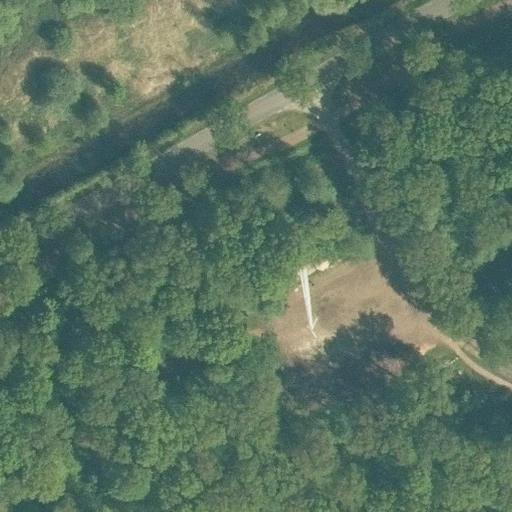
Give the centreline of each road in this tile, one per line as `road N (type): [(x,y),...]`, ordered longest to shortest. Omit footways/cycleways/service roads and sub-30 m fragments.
road 1 (secondary): [(0,250),(453,0)]
road 2 (unknown): [(262,317),(232,325),(0,459)]
